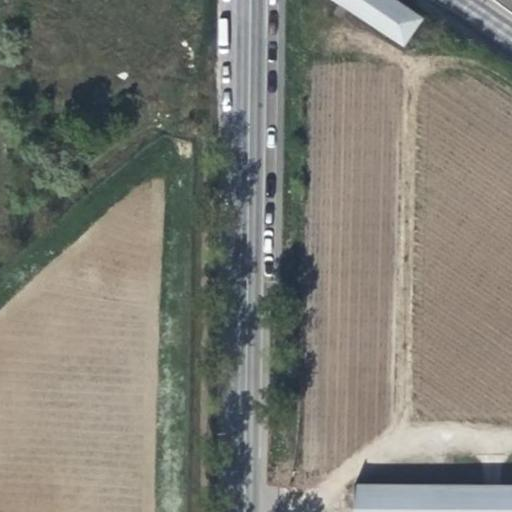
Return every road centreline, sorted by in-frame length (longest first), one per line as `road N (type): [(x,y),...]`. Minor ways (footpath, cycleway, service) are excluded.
road 1 (track): [(402,72),(395,439),(293,502),(247,508)]
road 2 (unclassified): [(251,0),(247,511)]
